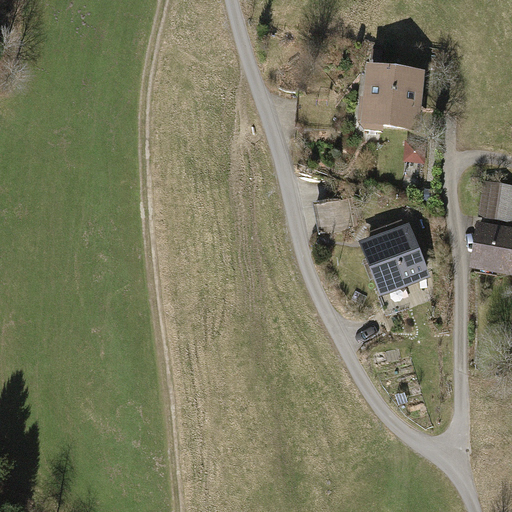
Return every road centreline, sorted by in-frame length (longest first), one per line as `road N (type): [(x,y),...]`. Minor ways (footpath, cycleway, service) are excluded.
road 1 (unclassified): [(232,0),(279,137),(313,279),(335,328),(388,420),(430,456),(458,462)]
road 2 (track): [(166,0),(144,112),(144,161),(182,511)]
road 3 (unclassified): [(458,462),(465,419),(462,276),(451,157)]
